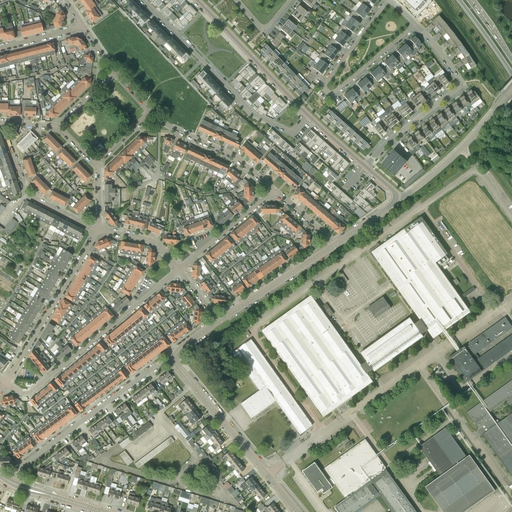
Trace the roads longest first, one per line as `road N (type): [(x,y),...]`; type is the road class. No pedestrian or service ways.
road 1 (residential): [(388,0),(324,90),(335,95),(416,25)]
road 2 (residential): [(142,0),(256,116),(286,130),(308,116)]
road 3 (residential): [(4,383),(29,393),(179,269)]
road 4 (residential): [(5,479),(173,357)]
road 5 (residential): [(416,25),(458,87),(365,166)]
road 6 (residential): [(4,383),(99,230)]
road 7 (residential): [(308,116),(196,0)]
road 8 (unclassified): [(396,197),(463,148),(511,88)]
road 9 (residential): [(2,123),(30,197),(99,230)]
road 10 (unclassified): [(267,475),(173,357)]
road 11 (residential): [(271,190),(236,157),(151,110)]
road 12 (residential): [(221,322),(335,245)]
road 13 (unclassified): [(179,269),(271,190)]
